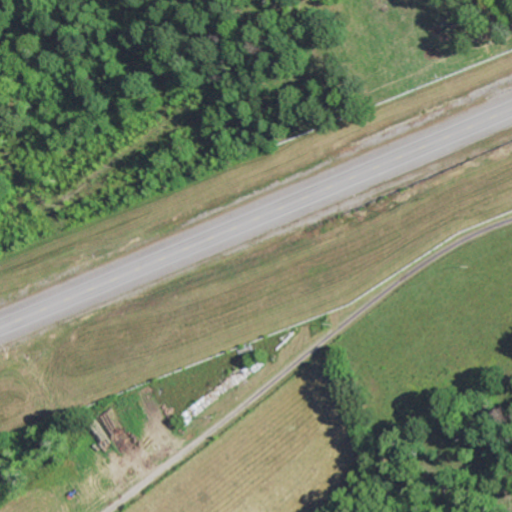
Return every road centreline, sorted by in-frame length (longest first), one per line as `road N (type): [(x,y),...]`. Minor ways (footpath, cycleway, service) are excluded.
road 1 (trunk): [(0,326),(511,103)]
road 2 (residential): [(103,511),(409,270),(511,219)]
